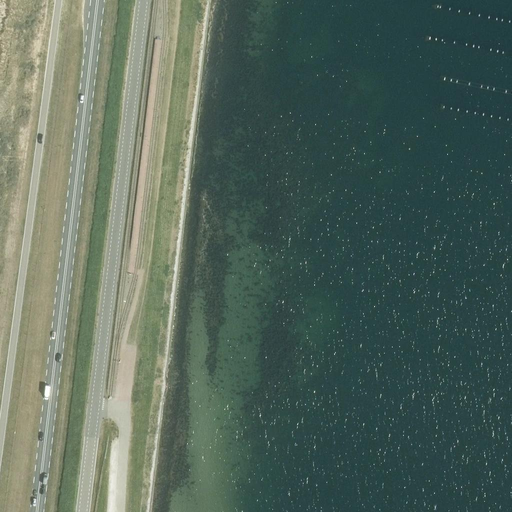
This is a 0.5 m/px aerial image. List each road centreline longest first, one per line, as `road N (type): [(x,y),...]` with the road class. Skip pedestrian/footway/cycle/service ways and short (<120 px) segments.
road 1 (tertiary): [(81,511),(142,0)]
road 2 (primary): [(36,511),(96,0)]
road 3 (primary): [(58,0),(0,436)]
